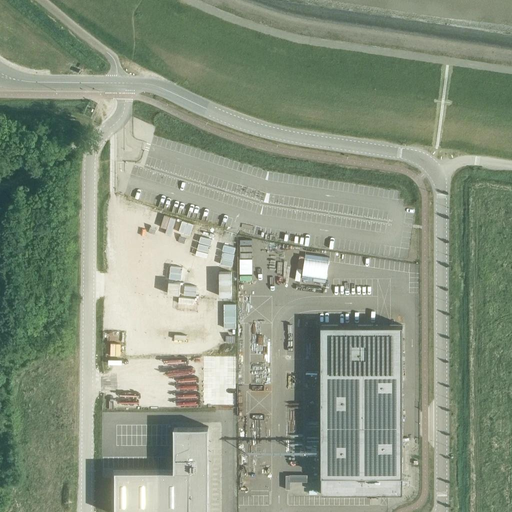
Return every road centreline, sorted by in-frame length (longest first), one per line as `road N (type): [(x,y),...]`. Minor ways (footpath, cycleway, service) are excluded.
road 1 (trunk): [(46,511),(58,0)]
road 2 (trunk): [(32,0),(22,511)]
road 3 (unclassified): [(85,511),(89,160),(93,144),(122,114),(122,83)]
road 4 (unclassified): [(439,511),(441,196),(434,169)]
road 5 (unclassified): [(434,169),(397,152),(264,131),(152,85),(122,83)]
